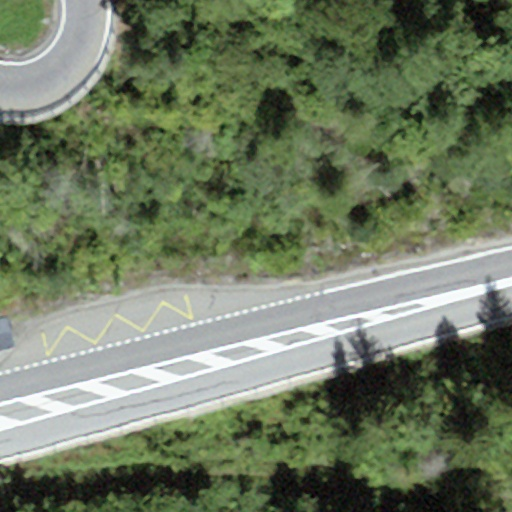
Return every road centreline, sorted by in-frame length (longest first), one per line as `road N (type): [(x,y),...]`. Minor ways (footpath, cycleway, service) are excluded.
road 1 (secondary): [(0,412),(511,282)]
road 2 (unclassified): [(0,78),(73,84),(98,23),(94,0)]
